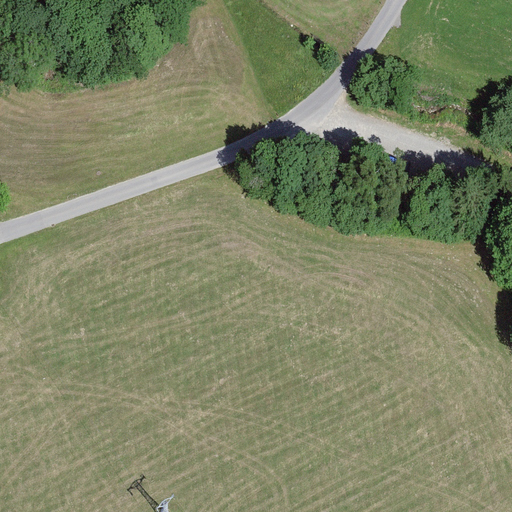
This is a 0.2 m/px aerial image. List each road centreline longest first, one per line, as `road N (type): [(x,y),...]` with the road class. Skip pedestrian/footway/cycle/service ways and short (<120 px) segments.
road 1 (unclassified): [(396,0),(345,74),(281,133),(0,235)]
road 2 (track): [(315,106),(511,181)]
